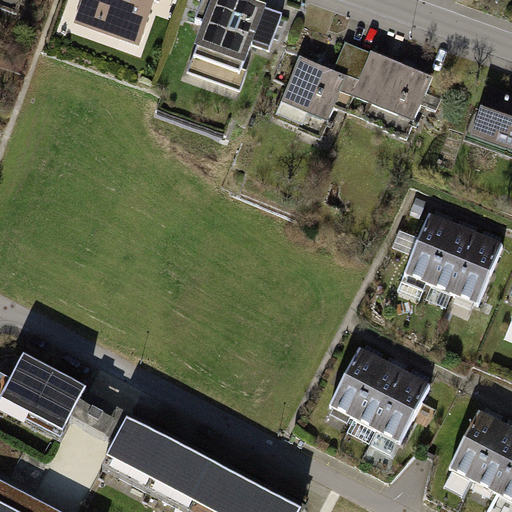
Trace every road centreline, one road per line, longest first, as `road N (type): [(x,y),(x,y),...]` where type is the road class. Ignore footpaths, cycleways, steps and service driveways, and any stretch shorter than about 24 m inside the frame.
road 1 (residential): [(0,305),(404,511)]
road 2 (residential): [(378,0),(511,48)]
